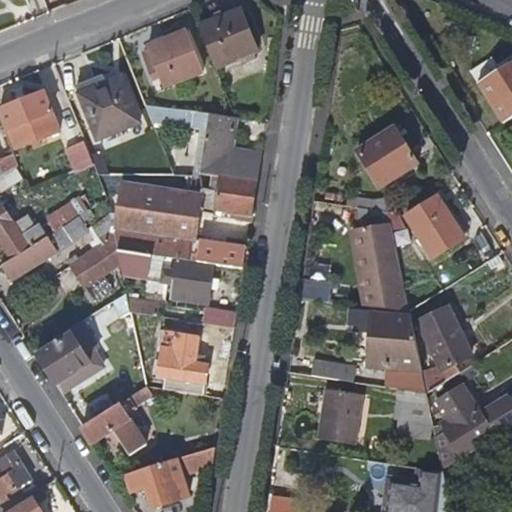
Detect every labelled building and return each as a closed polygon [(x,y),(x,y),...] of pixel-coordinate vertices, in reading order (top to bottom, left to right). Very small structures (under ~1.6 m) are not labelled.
[(241,11),(200,27),(217,69),(257,53),(241,11)] [(161,81),(163,88),(204,71),(188,32),(148,47),(149,51),(142,54),(155,84),(161,81)] [(511,62),(479,84),(504,124),(511,119),(511,62)] [(77,88),(80,95),(108,84),(105,77),(77,88)] [(108,84),(80,95),(99,141),(138,125),(120,79),(108,84)] [(42,95),(0,112),(17,152),(60,133),(42,95)] [(170,125),(172,109),(145,105),(152,122),(170,125)] [(236,148),(240,120),(238,120),(172,109),(170,125),(209,131),(203,174),(222,176),(258,182),(261,161),(235,157),(236,148)] [(419,165),(395,128),(359,151),(382,189),(419,165)] [(94,166),(85,143),(65,151),(74,174),(94,166)] [(261,161),(263,152),(236,148),(235,157),(261,161)] [(0,179),(20,167),(15,155),(0,161),(0,179)] [(25,180),(20,167),(0,179),(0,190),(3,195),(5,197),(15,190),(13,188),(25,180)] [(252,222),(258,182),(222,176),(220,190),(216,217),(252,222)] [(245,269),(248,248),(198,240),(201,214),(216,217),(220,190),(206,187),(205,184),(202,183),(189,180),(187,193),(100,180),(108,201),(112,219),(118,250),(214,264),(245,269)] [(46,220),(56,234),(81,218),(91,211),(81,196),(46,220)] [(432,259),(464,239),(438,197),(407,218),(432,259)] [(14,226),(2,207),(0,208),(0,240),(12,259),(46,237),(40,227),(38,228),(23,239),(14,226)] [(389,213),(352,208),(357,233),(372,305),(409,310),(389,213)] [(91,211),(81,218),(86,225),(98,219),(92,211),(91,211)] [(29,216),(14,226),(23,239),(38,228),(29,216)] [(56,234),(3,268),(13,283),(89,233),(91,232),(86,225),(81,218),(56,234)] [(118,250),(112,219),(91,232),(89,233),(95,243),(99,241),(104,247),(95,252),(82,261),(78,255),(69,262),(72,267),(70,269),(94,305),(112,292),(104,279),(122,267),(118,250)] [(372,305),(357,233),(349,235),(364,307),(373,309),(372,305)] [(99,241),(95,243),(91,245),(95,252),(104,247),(99,241)] [(209,304),(214,264),(118,250),(122,267),(123,270),(148,273),(147,279),(165,281),(175,283),(173,298),(209,304)] [(165,281),(147,279),(147,292),(164,295),(165,281)] [(340,286),(304,281),(302,298),(337,303),(340,286)] [(130,302),(133,315),(157,319),(159,306),(130,302)] [(369,364),(422,372),(410,314),(377,309),(369,364)] [(425,386),(427,395),(445,383),(458,375),(463,371),(459,364),(468,359),(449,309),(420,321),(439,371),(424,380),(425,386)] [(235,330),(238,316),(207,311),(205,325),(235,330)] [(37,359),(55,389),(66,381),(71,388),(101,369),(92,354),(99,349),(82,322),(68,331),(71,336),(37,359)] [(167,391),(206,397),(210,367),(199,365),(202,340),(181,335),(179,349),(164,348),(158,389),(167,391)] [(316,362),(313,377),(354,384),(356,368),(316,362)] [(463,371),(458,375),(464,383),(478,374),(473,365),(463,371)] [(399,391),(427,395),(425,386),(395,382),(394,390),(399,391)] [(435,433),(442,470),(511,424),(511,400),(505,399),(481,414),(468,392),(456,399),(445,383),(427,395),(432,421),(449,413),(454,420),(435,433)] [(82,430),(92,447),(115,433),(133,459),(149,448),(128,415),(154,398),(166,399),(167,391),(158,389),(148,387),(82,430)] [(350,397),(318,391),(310,437),(342,443),(350,397)] [(399,423),(433,428),(432,421),(427,395),(399,391),(394,422),(399,423)] [(433,428),(399,423),(396,440),(432,445),(433,428)] [(202,470),(214,469),(217,450),(197,456),(202,470)] [(0,511),(10,511),(41,493),(17,455),(0,465),(0,480),(1,482),(0,483),(0,511)] [(197,456),(128,478),(133,495),(147,490),(154,511),(176,505),(168,481),(202,470),(197,456)] [(443,473),(422,469),(419,487),(395,484),(390,511),(437,511),(439,506),(450,508),(443,473)] [(468,485),(463,470),(446,475),(450,490),(468,485)]
